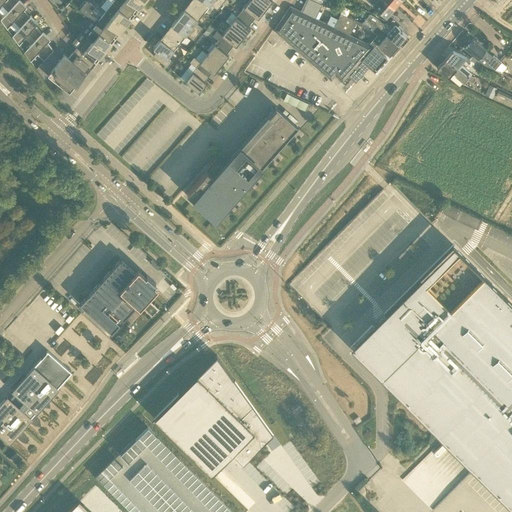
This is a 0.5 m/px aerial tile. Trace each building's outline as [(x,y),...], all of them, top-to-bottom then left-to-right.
[(0,0),(0,8),(2,6),(8,12),(18,1),(17,0),(0,0)] [(20,28),(30,17),(24,9),(26,6),(19,0),(18,0),(18,1),(8,12),(0,20),(7,29),(14,22),(20,28)] [(126,20),(132,12),(116,0),(115,0),(106,11),(125,27),(129,22),(126,20)] [(141,7),(145,2),(141,0),(116,0),(132,12),(138,5),(141,7)] [(225,6),(225,5),(223,3),(218,0),(193,0),(191,4),(189,2),(189,3),(203,14),(211,5),(218,10),(222,4),(225,6)] [(254,16),(256,17),(258,19),(265,10),(252,0),(250,0),(240,12),(252,22),(250,20),(254,16)] [(271,0),(252,0),(265,10),(272,0),(271,0)] [(305,0),(301,11),(316,18),(322,5),(320,4),(321,4),(312,0),(305,0)] [(386,16),(395,7),(387,0),(366,0),(386,17),(386,16)] [(196,24),(203,14),(189,3),(190,4),(185,11),(184,10),(177,18),(198,35),(203,29),(196,24)] [(375,47),(300,11),(290,6),(274,31),(328,78),(332,74),(343,83),(348,76),(355,82),(369,66),(374,72),(386,58),(374,48),(375,47)] [(122,32),(125,27),(106,11),(96,24),(113,37),(119,29),(122,32)] [(240,12),(229,26),(243,37),(251,28),(246,25),(250,21),(252,22),(240,12)] [(357,21),(341,13),(336,24),(334,27),(350,35),(355,23),(363,27),(362,28),(363,28),(364,27),(370,31),(371,29),(378,35),(377,36),(369,44),(375,47),(377,44),(389,55),(398,45),(375,24),(372,28),(362,23),(357,21)] [(372,28),(375,24),(378,20),(369,15),(362,23),(372,28)] [(30,17),(20,28),(12,36),(19,46),(26,39),(32,44),(41,33),(35,25),(38,22),(31,16),(30,17)] [(194,40),(198,35),(177,18),(171,26),(172,27),(167,34),(165,32),(165,33),(180,44),(187,35),(194,40)] [(391,31),(378,20),(375,24),(398,45),(399,43),(406,35),(396,26),(392,30),(391,31)] [(107,44),(113,37),(96,24),(87,36),(106,51),(110,47),(107,44)] [(236,46),(243,37),(229,26),(218,40),(230,49),(228,47),(232,43),(236,46)] [(32,44),(24,53),(31,62),(38,55),(44,61),(54,50),(47,41),(50,39),(42,32),(41,33),(32,44)] [(168,59),(180,44),(165,33),(166,34),(161,41),(160,40),(153,48),(157,51),(153,56),(167,67),(172,62),(168,59)] [(102,56),(106,51),(87,36),(77,48),(93,61),(99,53),(102,56)] [(230,50),(230,49),(218,40),(207,54),(221,65),(229,56),(225,52),(228,48),(230,50)] [(468,42),(469,44),(465,49),(473,56),(470,60),(471,61),(478,64),(480,61),(485,66),(501,73),(507,67),(493,56),(492,57),(474,41),(473,40),(472,41),(470,40),(468,42)] [(95,62),(93,61),(77,48),(73,53),(76,56),(72,61),(64,55),(64,56),(86,73),(95,62)] [(469,79),(471,76),(472,74),(460,64),(466,57),(453,51),(445,59),(469,79)] [(214,74),(221,65),(207,54),(196,67),(208,76),(208,77),(209,77),(207,75),(210,71),(214,74)] [(78,83),(86,73),(64,56),(56,66),(78,83)] [(467,80),(469,79),(445,59),(437,69),(448,78),(452,73),(465,83),(467,80)] [(479,64),(478,64),(471,61),(469,66),(477,70),(479,65),(479,64)] [(72,90),(78,83),(56,66),(51,73),(53,75),(50,78),(67,92),(70,88),(72,90)] [(208,77),(208,76),(196,67),(185,82),(199,93),(207,83),(203,80),(206,76),(208,77)] [(492,99),(497,89),(489,85),(484,95),(492,99)] [(511,96),(499,90),(496,96),(511,103),(511,96)] [(287,94),(284,100),(283,101),(305,112),(309,104),(287,94)] [(224,165),(218,160),(216,158),(207,168),(208,169),(187,193),(194,199),(193,201),(214,220),(297,127),(276,108),(224,165)] [(477,230),(482,221),(445,203),(441,212),(477,230)] [(511,303),(453,245),(384,314),(390,320),(382,328),(359,351),(384,376),(381,378),(476,473),(511,509),(511,303)] [(123,320),(136,306),(140,308),(158,288),(155,285),(156,284),(147,275),(145,277),(138,270),(135,273),(120,260),(92,291),(89,295),(88,295),(80,304),(111,333),(120,324),(116,320),(120,316),(123,320)] [(15,393),(10,399),(7,397),(0,404),(0,432),(10,441),(57,388),(57,389),(72,373),(48,351),(26,375),(27,375),(13,390),(15,393)] [(218,357),(156,420),(213,477),(234,456),(245,466),(275,435),(218,357)] [(148,428),(121,455),(129,463),(147,446),(211,511),(231,511),(157,437),(148,428)] [(114,459),(95,477),(104,485),(130,511),(141,511),(109,480),(122,467),(114,459)] [(159,511),(193,511),(146,464),(130,481),(159,511)] [(91,511),(78,499),(65,511),(91,511)]
